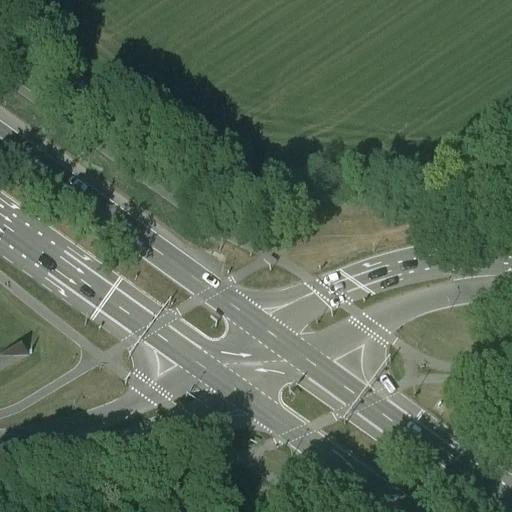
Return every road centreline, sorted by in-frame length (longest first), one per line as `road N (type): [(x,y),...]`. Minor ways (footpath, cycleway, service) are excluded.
road 1 (primary): [(261,326),(0,138)]
road 2 (secondary): [(511,265),(423,260),(261,326)]
road 3 (primary): [(511,506),(301,355)]
road 4 (secondary): [(0,461),(110,448),(187,422),(235,392)]
road 5 (primary): [(0,225),(196,365)]
road 6 (secondary): [(301,355),(425,301),(511,284)]
road 7 (secondary): [(196,365),(130,408),(0,440)]
road 8 (primary): [(235,392),(406,511)]
